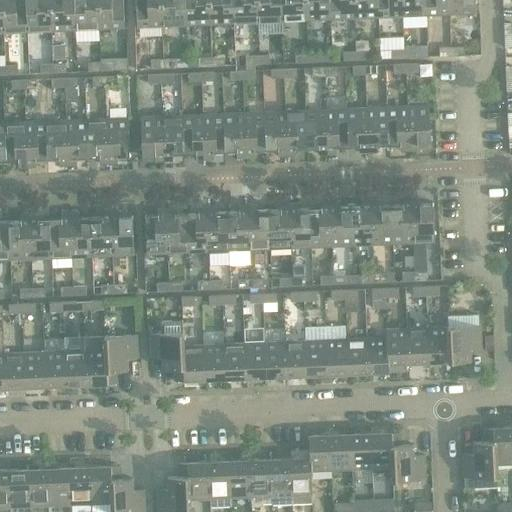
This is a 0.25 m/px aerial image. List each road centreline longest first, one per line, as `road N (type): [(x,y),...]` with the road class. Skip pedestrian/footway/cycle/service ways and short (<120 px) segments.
road 1 (residential): [(0,418),(450,408)]
road 2 (residential): [(511,337),(511,283),(481,266),(471,87),(499,49),(497,0)]
